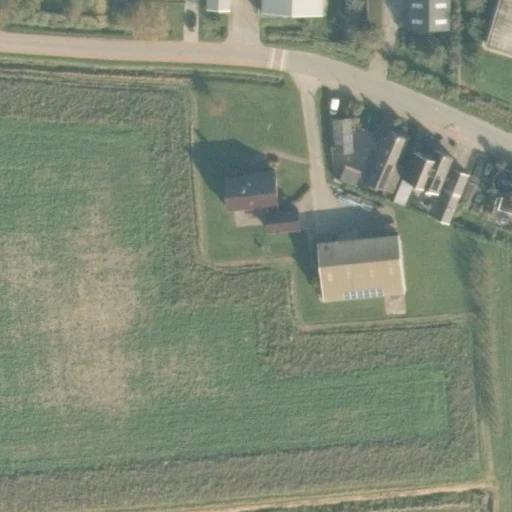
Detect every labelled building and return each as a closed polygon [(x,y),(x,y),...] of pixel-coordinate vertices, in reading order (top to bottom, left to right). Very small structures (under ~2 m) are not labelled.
[(230,10),(230,0),(206,0),(206,9),(230,10)] [(325,0),(259,0),(259,12),(284,13),(284,10),(325,12),(325,0)] [(411,0),(411,26),(453,26),(452,0),(411,0)] [(511,0),(500,0),(487,45),(511,52),(511,0)] [(353,142),(351,115),(333,116),(335,143),(353,142)] [(409,140),(391,132),(388,138),(383,135),(365,178),(396,192),(399,184),(407,166),(399,163),(409,140)] [(416,151),(396,200),(406,204),(415,183),(417,183),(418,184),(439,192),(453,157),(436,150),(433,158),(416,151)] [(469,172),(454,166),(440,200),(455,207),(469,172)] [(280,210),(276,169),(259,171),(259,173),(226,177),(229,208),(269,204),(269,212),(268,212),(270,230),(301,227),(299,208),(280,210)] [(511,199),(497,194),(491,215),(511,221),(511,199)] [(466,219),(456,215),(453,221),(464,225),(466,219)] [(406,291),(400,234),(319,241),(325,299),(406,291)]
